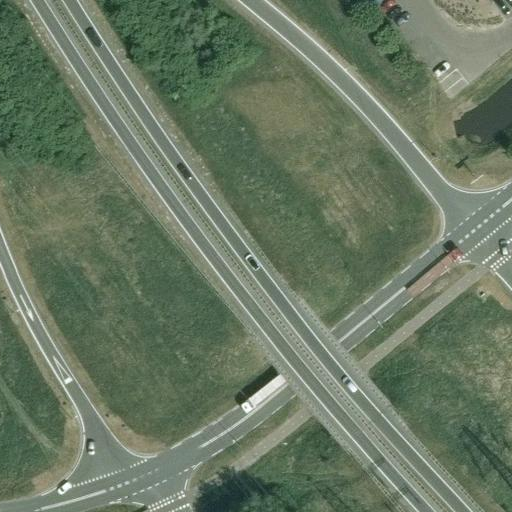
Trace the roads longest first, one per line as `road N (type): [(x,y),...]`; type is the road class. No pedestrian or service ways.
road 1 (trunk): [(467,511),(239,246),(69,0)]
road 2 (trunk): [(36,0),(264,325),(429,511)]
road 3 (secondary): [(153,472),(239,422),(474,230)]
road 4 (trunk): [(474,230),(351,93),(242,0)]
road 5 (trunk): [(0,252),(121,485)]
road 6 (unclassified): [(511,34),(468,69),(413,0)]
